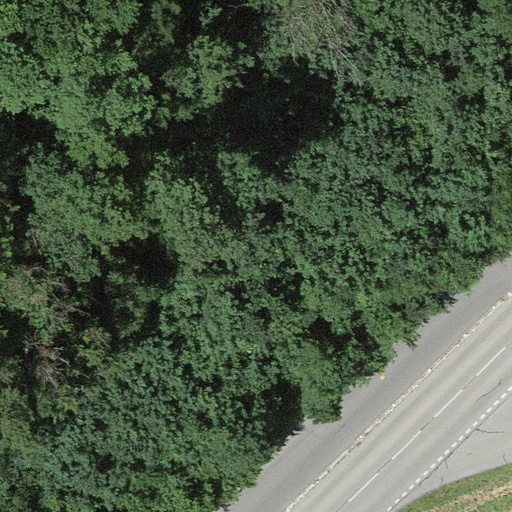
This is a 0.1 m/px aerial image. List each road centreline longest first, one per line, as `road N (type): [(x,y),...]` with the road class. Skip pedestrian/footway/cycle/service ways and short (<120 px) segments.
road 1 (tertiary): [(511,248),(241,511)]
road 2 (tertiary): [(343,511),(511,336)]
